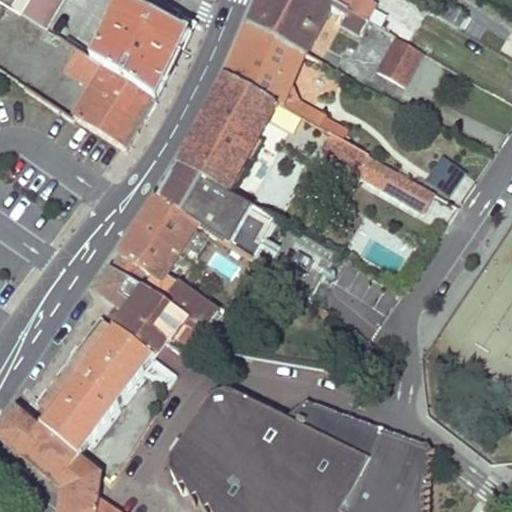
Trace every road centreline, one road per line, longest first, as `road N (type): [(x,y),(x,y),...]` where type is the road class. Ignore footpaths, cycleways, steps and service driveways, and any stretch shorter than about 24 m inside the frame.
road 1 (residential): [(234,0),(167,140),(0,385)]
road 2 (residential): [(397,409),(406,321),(511,155)]
road 3 (residential): [(489,489),(397,409)]
